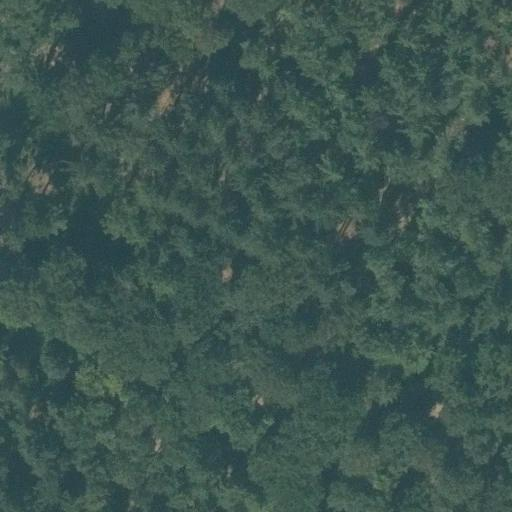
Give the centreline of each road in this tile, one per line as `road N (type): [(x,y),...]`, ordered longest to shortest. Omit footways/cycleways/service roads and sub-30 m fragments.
road 1 (track): [(178,0),(511,251)]
road 2 (track): [(38,280),(358,511)]
